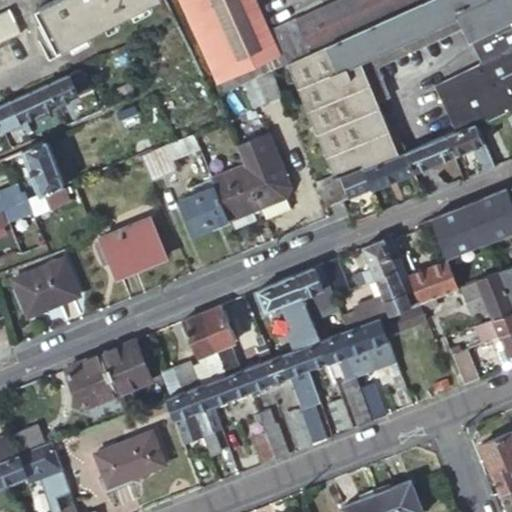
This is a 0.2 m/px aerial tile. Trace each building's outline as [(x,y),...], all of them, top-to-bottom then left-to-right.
[(148,0),(45,0),(34,6),(55,48),(148,0)] [(199,5),(196,0),(180,0),(186,11),(199,5)] [(256,0),(196,0),(199,5),(186,11),(217,80),(280,50),(271,30),(256,0)] [(511,0),(434,0),(341,40),(313,52),(289,62),(332,175),(334,178),(398,152),(360,61),(460,20),(482,65),(434,87),(452,131),(475,122),(488,117),(496,114),(497,115),(510,109),(511,108),(511,0)] [(434,0),(343,0),(327,7),(341,40),(434,0)] [(341,40),(327,7),(298,19),(313,52),(341,40)] [(9,9),(0,12),(0,42),(20,34),(9,9)] [(298,19),(271,30),(280,50),(285,63),(289,62),(313,52),(298,19)] [(280,50),(217,80),(223,92),(244,83),(258,76),(273,69),(281,65),(285,63),(280,50)] [(89,77),(84,65),(49,81),(57,100),(82,89),(79,82),(89,77)] [(273,69),(258,76),(267,102),(283,96),(273,69)] [(258,76),(244,83),(255,106),(267,102),(258,76)] [(57,100),(49,81),(30,89),(39,109),(57,100)] [(39,109),(30,89),(11,98),(20,118),(39,109)] [(20,118),(11,98),(0,103),(0,125),(1,127),(20,118)] [(130,112),(136,110),(133,102),(127,104),(130,112)] [(124,114),(130,112),(127,104),(121,107),(124,114)] [(115,109),(118,116),(124,114),(121,107),(115,109)] [(511,108),(510,109),(511,114),(511,141),(500,147),(488,117),(475,122),(494,165),(511,157),(511,108)] [(496,114),(488,117),(500,147),(511,141),(511,114),(510,109),(497,115),(496,114)] [(140,119),(136,110),(130,112),(124,114),(118,116),(122,126),(140,119)] [(475,122),(452,131),(444,134),(452,154),(471,147),(481,171),(494,165),(475,122)] [(198,146),(192,130),(183,134),(189,149),(198,146)] [(183,134),(172,138),(152,146),(141,150),(151,178),(176,168),(172,156),(189,149),(183,134)] [(452,154),(444,134),(405,150),(413,170),(452,154)] [(141,150),(152,146),(147,135),(134,141),(138,152),(141,150)] [(65,180),(45,136),(21,147),(40,190),(65,180)] [(316,181),(325,206),(413,170),(405,150),(398,152),(334,178),(332,175),(316,181)] [(276,152),(244,165),(261,207),(285,197),(290,185),(276,152)] [(261,207),(244,165),(211,179),(214,186),(227,219),(228,221),(232,219),(254,210),(261,207)] [(0,206),(4,204),(27,195),(23,185),(18,188),(14,179),(0,185),(0,206)] [(211,225),(227,219),(214,186),(179,199),(192,235),(212,227),(211,225)] [(52,209),(72,201),(67,188),(47,196),(52,209)] [(32,208),(27,195),(4,204),(9,217),(32,208)] [(261,207),(265,219),(290,209),(285,197),(261,207)] [(507,228),(497,203),(482,209),(492,234),(507,228)] [(258,220),(254,210),(232,219),(236,229),(258,220)] [(167,255),(152,216),(102,236),(118,275),(167,255)] [(472,243),(462,217),(436,227),(447,253),(472,243)] [(384,238),(364,246),(369,260),(366,261),(363,267),(364,270),(355,274),(359,286),(376,279),(396,271),(384,238)] [(321,263),(329,285),(332,291),(346,285),(336,257),(321,263)] [(77,295),(62,258),(11,280),(26,316),(77,295)] [(417,302),(419,301),(433,296),(459,286),(456,278),(449,261),(408,276),(414,292),(417,302)] [(321,263),(315,266),(323,287),(329,285),(321,263)] [(511,263),(498,268),(499,271),(511,302),(511,263)] [(306,303),(313,321),(331,314),(333,320),(342,317),(332,291),(329,285),(323,287),(315,266),(295,274),(303,295),(306,303)] [(379,314),(380,316),(404,307),(400,297),(405,296),(396,271),(376,279),(382,296),(385,303),(357,313),(348,316),(350,321),(352,325),(359,322),(379,314)] [(511,311),(511,302),(499,271),(461,285),(473,315),(489,308),(494,319),(511,311)] [(295,274),(257,289),(266,310),(303,295),(295,274)] [(400,297),(404,307),(417,302),(414,292),(405,296),(400,297)] [(303,295),(266,310),(269,318),(306,303),(303,295)] [(355,307),(357,313),(385,303),(382,296),(355,307)] [(433,296),(419,301),(422,308),(436,303),(433,296)] [(404,307),(380,316),(387,333),(426,318),(422,308),(419,301),(417,302),(404,307)] [(226,374),(239,369),(229,343),(235,341),(221,304),(202,312),(226,374)] [(500,334),(511,329),(511,311),(494,319),(475,327),(481,341),(492,337),(500,334)] [(186,390),(205,382),(226,374),(202,312),(183,320),(198,355),(204,353),(207,359),(201,361),(193,364),(191,360),(162,372),(171,396),(186,390)] [(387,333),(380,316),(379,314),(359,322),(368,345),(372,355),(375,365),(396,357),(387,333)] [(368,345),(359,322),(352,325),(347,327),(339,330),(356,373),(375,365),(372,355),(368,345)] [(338,331),(339,330),(347,327),(345,323),(336,326),(338,331)] [(300,330),(306,343),(320,338),(316,330),(314,324),(300,330)] [(320,338),(338,331),(336,326),(331,328),(329,325),(316,330),(320,338)] [(280,353),(300,346),(306,343),(300,330),(281,338),(276,326),(263,331),(267,343),(255,348),(261,361),(280,353)] [(511,363),(511,329),(500,334),(511,363)] [(356,374),(356,373),(339,330),(338,331),(320,338),(328,360),(339,356),(347,378),(356,374)] [(511,363),(500,334),(492,337),(505,367),(511,364),(511,363)] [(306,343),(300,346),(309,368),(328,360),(320,338),(306,343)] [(101,354),(117,394),(152,379),(136,339),(101,354)] [(309,368),(300,346),(280,353),(289,376),(300,405),(314,442),(327,437),(313,401),(320,398),(309,368)] [(452,353),(465,382),(480,377),(468,347),(452,353)] [(198,355),(201,361),(207,359),(204,353),(198,355)] [(289,376),(280,353),(261,361),(270,383),(289,376)] [(101,354),(66,368),(82,408),(117,394),(101,354)] [(394,375),(402,372),(397,359),(389,362),(394,375)] [(270,383),(261,361),(243,368),(252,390),(270,383)] [(252,390),(243,368),(239,369),(226,374),(205,382),(214,405),(252,390)] [(361,386),(356,374),(347,378),(342,380),(347,394),(362,389),(361,386)] [(373,419),(387,413),(374,381),(361,386),(362,389),(373,419)] [(214,405),(205,382),(186,390),(195,413),(203,435),(213,432),(223,428),(214,405)] [(358,425),(373,419),(362,389),(347,394),(358,425)] [(195,413),(186,390),(171,396),(167,397),(183,442),(203,435),(195,413)] [(339,432),(354,427),(342,398),(328,403),(339,432)] [(300,447),(314,442),(300,405),(286,410),(300,447)] [(277,457),(288,452),(277,422),(274,423),(269,409),(260,412),(262,417),(266,427),(277,457)] [(48,443),(40,423),(10,434),(18,455),(20,454),(48,443)] [(250,433),(262,463),(277,457),(266,427),(250,433)] [(165,464),(152,430),(95,452),(108,487),(165,464)] [(511,430),(482,443),(493,471),(511,463),(511,430)] [(203,435),(211,456),(220,452),(213,432),(203,435)] [(0,460),(15,455),(7,435),(0,437),(0,460)] [(61,469),(51,442),(48,443),(20,454),(28,476),(30,481),(61,469)] [(0,485),(28,476),(20,454),(18,455),(15,455),(0,460),(0,485)] [(511,463),(493,471),(501,492),(511,488),(511,463)] [(420,511),(409,481),(375,494),(382,511),(420,511)] [(509,511),(511,511),(511,488),(501,492),(509,511)] [(382,511),(375,494),(342,507),(343,511),(382,511)]
